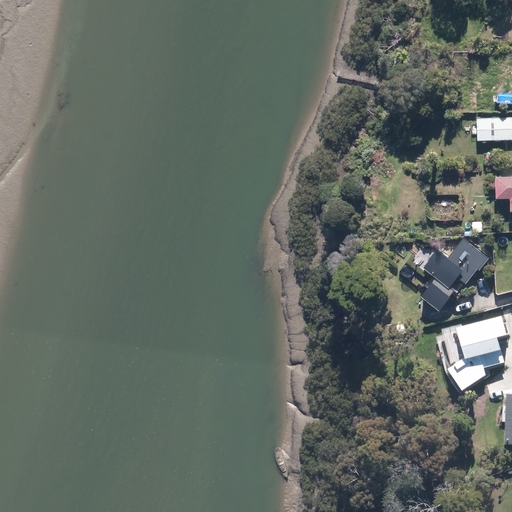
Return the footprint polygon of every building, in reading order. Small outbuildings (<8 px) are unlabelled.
[(511,116),(478,116),(478,140),(511,139),(511,116)] [(511,173),(500,173),(500,195),(511,194),(511,173)] [(485,220),(474,219),(474,231),(485,232),(485,220)] [(486,254),(466,239),(452,258),(440,249),(428,266),(439,275),(426,294),(443,306),(466,275),(469,278),(486,254)] [(486,367),(506,361),(500,340),(509,337),(504,316),(465,328),(464,325),(443,329),(454,366),(451,369),(463,390),(487,375),(486,367)]
